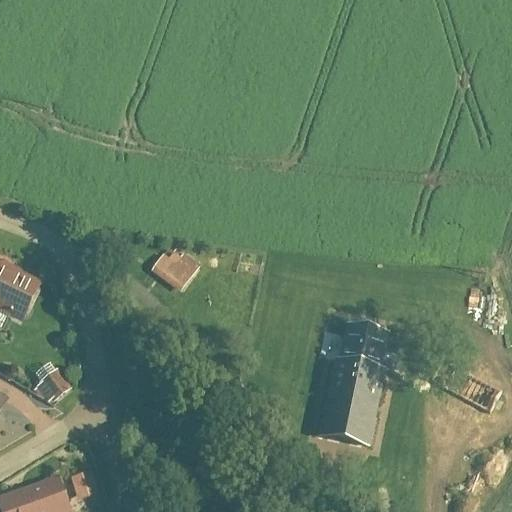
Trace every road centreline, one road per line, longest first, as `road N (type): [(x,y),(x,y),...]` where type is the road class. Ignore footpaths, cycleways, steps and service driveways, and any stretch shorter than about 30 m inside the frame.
road 1 (residential): [(288,511),(152,291),(70,252)]
road 2 (residential): [(99,414),(70,252)]
